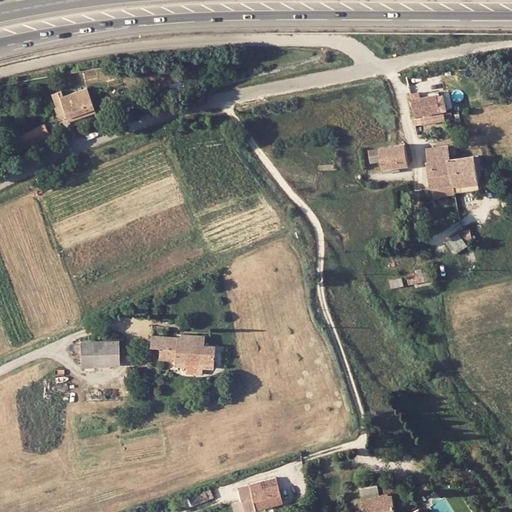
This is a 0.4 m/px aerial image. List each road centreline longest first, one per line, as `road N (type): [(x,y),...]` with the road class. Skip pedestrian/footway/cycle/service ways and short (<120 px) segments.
road 1 (trunk): [(0,49),(206,22),(511,15)]
road 2 (unclassified): [(379,67),(211,103),(79,144),(0,181)]
road 3 (unclassified): [(379,67),(342,43),(263,39),(185,40),(0,69)]
road 4 (track): [(511,44),(379,67)]
road 5 (residential): [(379,67),(397,84),(425,188)]
